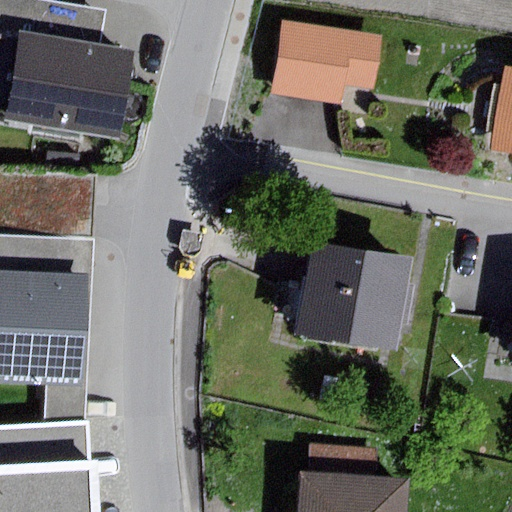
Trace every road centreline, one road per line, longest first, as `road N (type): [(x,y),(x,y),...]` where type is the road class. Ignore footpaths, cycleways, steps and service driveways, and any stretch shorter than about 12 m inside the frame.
road 1 (residential): [(161,511),(146,340),(171,154)]
road 2 (residential): [(171,154),(511,208)]
road 3 (residential): [(171,154),(215,0)]
